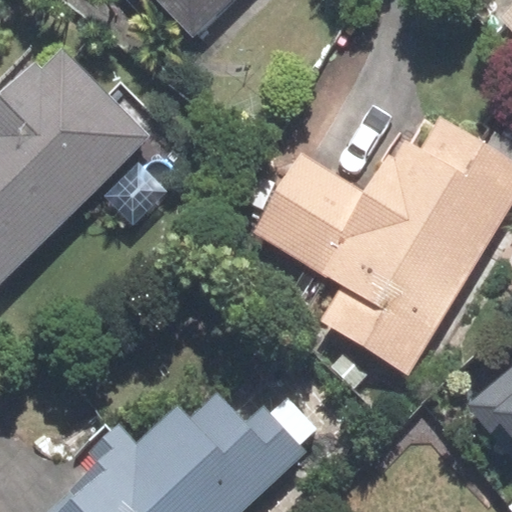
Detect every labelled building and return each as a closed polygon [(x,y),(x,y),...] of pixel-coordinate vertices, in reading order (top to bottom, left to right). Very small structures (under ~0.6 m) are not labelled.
[(147,0),(199,50),(246,0),(147,0)] [(0,290),(3,294),(166,140),(168,137),(124,89),(112,101),(59,46),(0,101),(0,290)] [(418,382),(511,224),(511,152),(454,117),(418,178),(397,165),(377,200),(308,158),(257,243),(344,295),(325,326),(418,382)] [(511,381),(482,408),(511,442),(511,381)] [(146,457),(128,439),(54,511),(253,511),(309,457),(269,417),(253,434),(225,406),(194,436),(181,423),(146,457)]
